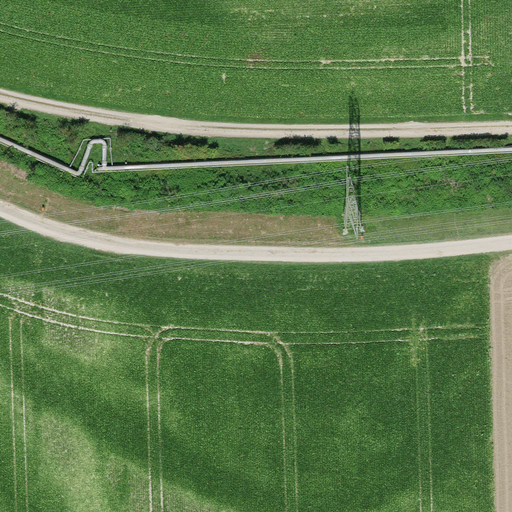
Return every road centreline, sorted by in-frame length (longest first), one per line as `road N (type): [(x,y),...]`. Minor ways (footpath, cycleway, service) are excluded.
road 1 (track): [(0,209),(140,250),(219,257),(511,246)]
road 2 (track): [(0,103),(74,124),(283,135),(511,130)]
